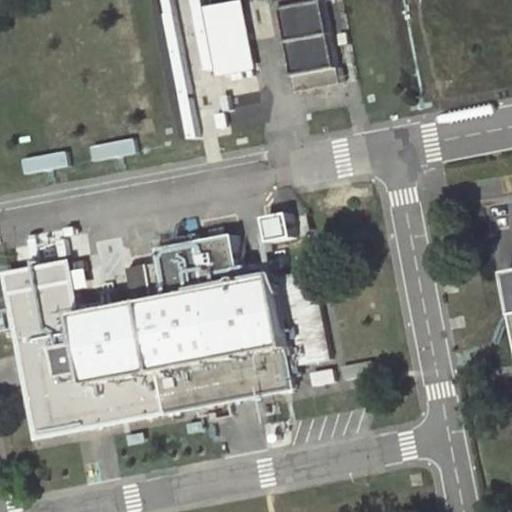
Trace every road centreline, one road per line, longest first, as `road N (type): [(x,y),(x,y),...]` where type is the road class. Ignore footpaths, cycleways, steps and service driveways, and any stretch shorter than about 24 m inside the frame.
road 1 (unclassified): [(0,227),(394,148)]
road 2 (unclassified): [(463,511),(394,148)]
road 3 (unclassified): [(394,148),(511,125)]
